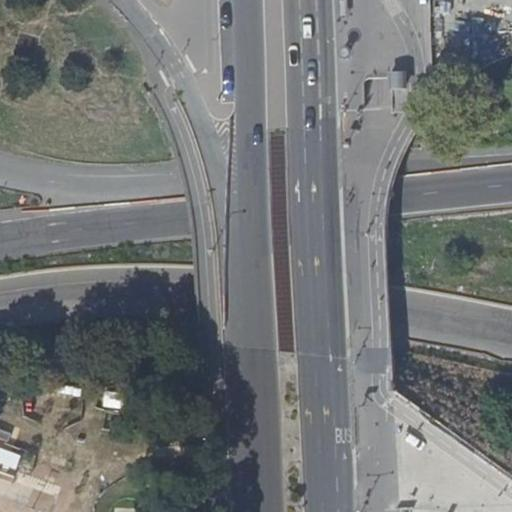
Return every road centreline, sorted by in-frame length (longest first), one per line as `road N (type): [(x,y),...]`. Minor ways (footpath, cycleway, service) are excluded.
road 1 (primary): [(330,511),(309,0)]
road 2 (primary): [(245,0),(257,511)]
